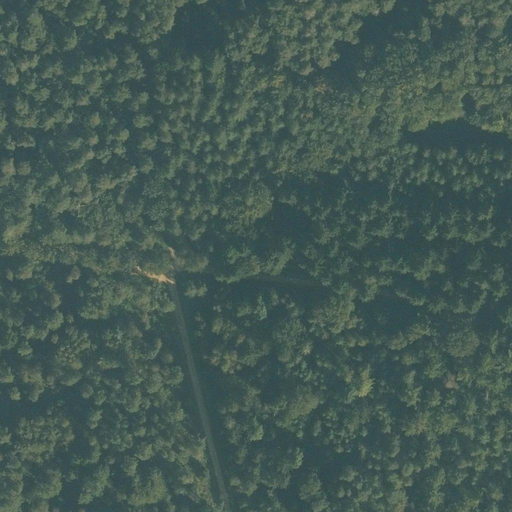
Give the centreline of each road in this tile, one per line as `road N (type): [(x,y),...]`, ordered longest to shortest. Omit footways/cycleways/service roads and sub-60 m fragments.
road 1 (track): [(511,314),(188,267)]
road 2 (track): [(231,511),(170,266)]
road 3 (track): [(133,30),(170,266)]
road 4 (track): [(170,266),(0,243)]
